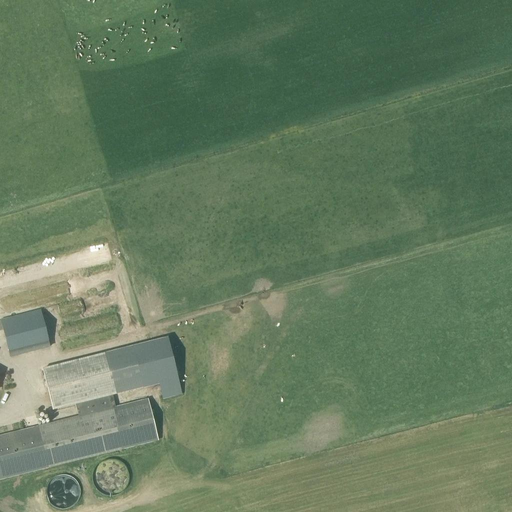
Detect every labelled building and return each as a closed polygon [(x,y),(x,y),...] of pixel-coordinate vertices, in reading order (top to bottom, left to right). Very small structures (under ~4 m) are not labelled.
[(102,284),(111,282),(109,271),(100,273),(102,284)] [(10,358),(50,348),(40,311),(0,321),(8,350),(10,358)] [(153,342),(159,379),(176,376),(170,339),(153,342)] [(116,410),(112,395),(143,388),(133,349),(42,371),(52,410),(75,404),(79,419),(38,429),(0,438),(0,479),(48,468),(157,440),(148,402),(116,410)] [(79,492),(79,489),(78,485),(76,483),(74,480),(72,478),(69,477),(64,476),(61,476),(57,476),(55,478),(52,480),(49,482),(48,485),(47,488),(46,492),(47,495),(47,498),(49,501),(50,503),(53,505),(55,507),(58,508),(62,509),(65,509),(69,508),(72,506),(74,504),(76,502),(78,499),(79,496),(79,492)]
